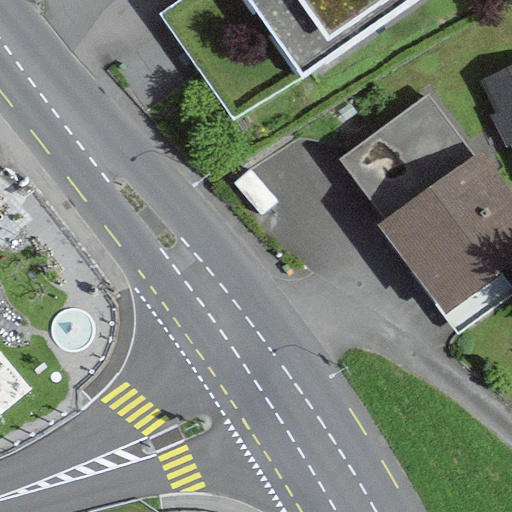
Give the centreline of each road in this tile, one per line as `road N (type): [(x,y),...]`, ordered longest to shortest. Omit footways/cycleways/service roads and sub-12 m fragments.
road 1 (primary): [(0,36),(261,388)]
road 2 (tertiary): [(261,388),(0,494)]
road 3 (primary): [(261,388),(336,511)]
